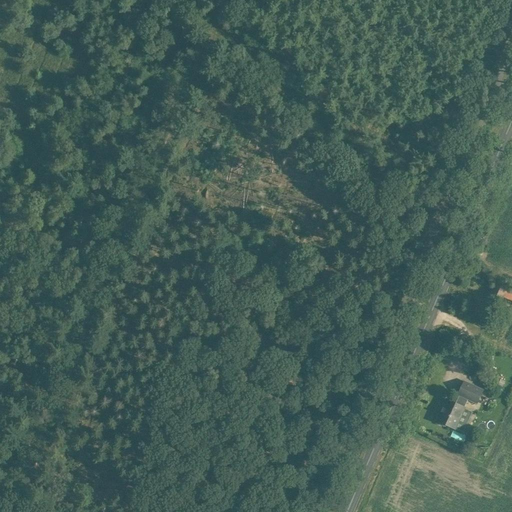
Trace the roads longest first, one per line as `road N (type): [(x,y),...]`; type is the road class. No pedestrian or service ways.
road 1 (track): [(223,0),(6,511)]
road 2 (secondary): [(346,511),(511,119)]
road 3 (track): [(160,0),(209,32),(348,174),(451,262)]
